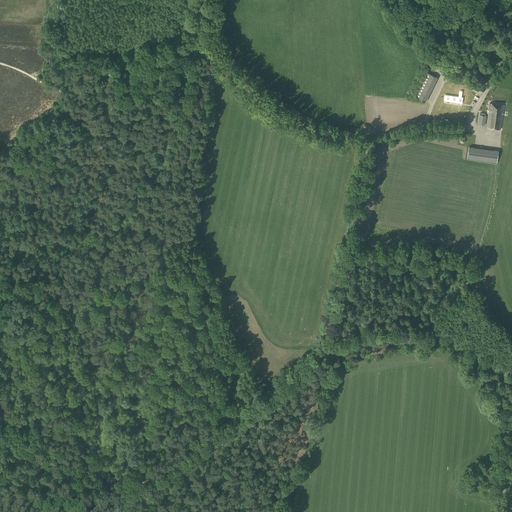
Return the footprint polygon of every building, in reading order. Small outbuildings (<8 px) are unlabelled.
[(415,96),(422,100),(432,79),(425,75),(415,96)] [(481,94),(485,87),(475,82),(472,90),(481,94)] [(500,130),(504,106),(489,103),(488,111),(489,112),(487,128),(500,130)] [(485,125),(486,116),(479,115),(477,124),(485,125)] [(497,163),(499,150),(469,146),(469,147),(468,159),(497,163)]
